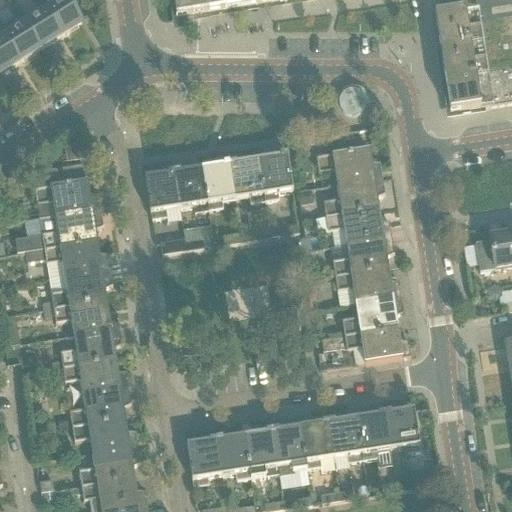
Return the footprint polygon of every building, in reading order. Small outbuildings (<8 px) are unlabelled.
[(200,13),(208,11),(206,0),(172,0),(176,24),(199,20),(200,13)] [(219,17),(240,14),(238,0),(206,0),(208,11),(216,10),(219,17)] [(263,3),(270,2),(270,0),(238,0),(240,14),(262,10),(263,3)] [(435,20),(440,53),(511,42),(511,0),(447,0),(451,17),(435,20)] [(66,3),(45,16),(61,41),(81,28),(66,3)] [(45,16),(24,29),(40,54),(61,41),(45,16)] [(24,29),(4,42),(20,67),(40,54),(24,29)] [(4,42),(0,44),(0,79),(20,67),(4,42)] [(452,84),(511,75),(511,42),(440,53),(444,83),(452,84)] [(511,75),(452,84),(445,86),(446,95),(450,118),(484,112),(511,108),(511,75)] [(350,119),(352,119),(353,119),(355,119),(357,118),(358,118),(359,117),(361,115),(362,114),(363,112),(363,111),(364,109),(364,108),(364,105),(363,103),(362,101),(361,99),(360,98),(358,97),(357,96),(355,95),(352,95),(350,95),(348,95),(347,96),(345,97),(344,98),(343,99),(342,100),(341,102),(340,104),(340,105),(340,106),(340,108),(340,109),(340,111),(341,112),(341,113),(342,114),(343,116),(345,117),(346,118),(348,119),(350,119)] [(335,175),(337,190),(382,183),(380,168),(371,167),(369,154),(316,162),(319,178),(335,175)] [(279,161),(257,165),(264,207),(278,205),(277,199),(291,197),(286,162),(287,161),(287,158),(279,159),(279,161)] [(235,166),(229,167),(235,205),(249,203),(250,209),(264,207),(257,165),(235,168),(235,166)] [(223,170),(201,174),(208,216),(221,214),(221,208),(235,205),(229,167),(223,168),(223,170)] [(41,181),(32,183),(38,225),(101,215),(98,200),(89,199),(87,186),(84,186),(84,185),(83,181),(85,181),(83,172),(82,173),(82,170),(56,174),(40,176),(41,181)] [(179,176),(173,177),(179,214),(193,212),(194,218),(208,216),(201,174),(179,178),(179,176)] [(179,214),(173,177),(166,178),(167,180),(145,183),(151,224),(165,222),(164,216),(179,214)] [(323,207),(326,222),(378,214),(376,202),(385,199),(382,183),(337,190),(339,205),(323,207)] [(311,195),(298,197),(300,209),(312,207),(311,195)] [(344,235),(346,250),(391,242),(389,227),(380,226),(378,214),(326,222),(328,237),(344,235)] [(41,240),(14,244),(17,258),(44,253),(45,254),(96,246),(95,234),(103,231),(101,215),(38,225),(41,240)] [(210,230),(183,235),(184,242),(184,244),(186,256),(205,253),(205,252),(213,251),(210,230)] [(279,231),(269,233),(269,235),(270,242),(281,240),(281,241),(297,239),(296,230),(279,233),(279,231)] [(260,236),(241,239),(242,247),(261,244),(270,243),(270,242),(269,235),(260,236)] [(242,247),(241,239),(223,241),(224,250),(242,247)] [(490,245),(474,247),(479,276),(511,270),(511,239),(491,243),(490,241),(489,242),(490,245)] [(304,241),(299,245),(301,257),(312,255),(309,240),(304,241)] [(332,266),(335,282),(387,273),(386,262),(394,258),(391,242),(346,250),(348,264),(332,266)] [(184,244),(161,247),(163,260),(186,256),(184,244)] [(46,264),(49,284),(110,274),(108,259),(98,258),(96,246),(45,254),(26,257),(28,267),(46,264)] [(475,251),(463,252),(466,270),(477,268),(475,251)] [(353,294),(355,309),(401,302),(398,286),(389,285),(387,273),(335,282),(337,296),(353,294)] [(52,306),(54,314),(106,305),(104,293),(113,290),(110,274),(49,284),(52,306)] [(315,285),(307,287),(309,300),(317,299),(315,285)] [(228,289),(229,318),(271,316),(269,288),(228,289)] [(342,326),(344,341),(397,332),(395,321),(403,317),(401,302),(355,309),(357,323),(342,326)] [(72,326),(74,341),(119,334),(117,318),(108,317),(106,305),(54,314),(55,321),(56,329),(72,326)] [(52,306),(41,308),(42,315),(54,314),(52,306)] [(54,314),(42,315),(43,323),(55,321),(54,314)] [(397,332),(344,341),(346,353),(346,356),(361,353),(364,368),(410,361),(408,345),(399,344),(397,332)] [(61,365),(63,373),(115,365),(113,353),(122,349),(119,334),(74,341),(76,356),(60,358),(61,365)] [(334,342),(321,344),(323,356),(336,354),(334,342)] [(61,365),(50,367),(51,375),(63,373),(61,365)] [(81,386),(83,400),(129,393),(126,378),(117,377),(115,365),(63,373),(64,380),(65,388),(81,386)] [(63,373),(51,375),(53,382),(64,380),(63,373)] [(69,417),(72,432),(124,424),(122,413),(131,409),(129,393),(83,400),(85,415),(69,417)] [(428,413),(420,415),(421,424),(430,423),(428,413)] [(390,417),(383,418),(389,454),(403,452),(404,459),(419,456),(412,416),(391,419),(390,417)] [(378,421),(356,424),(362,465),(376,462),(375,456),(389,454),(383,418),(377,419),(378,421)] [(90,445),(92,459),(138,452),(135,437),(126,436),(124,424),(72,432),(74,447),(90,445)] [(334,426),(327,427),(333,463),(347,461),(348,467),(362,465),(356,424),(334,428),(334,426)] [(71,425),(58,427),(59,434),(72,432),(71,425)] [(322,430),(300,433),(306,473),(320,471),(321,475),(334,473),(333,463),(327,427),(321,428),(322,430)] [(278,434),(271,435),(278,478),(279,482),(293,480),(294,480),(293,476),(306,473),(300,433),(278,437),(278,434)] [(265,438),(244,442),(250,482),(278,478),(271,435),(265,437),(265,438)] [(221,443),(215,444),(221,481),(235,479),(236,485),(250,482),(244,442),(222,445),(221,443)] [(221,481),(215,444),(209,445),(209,447),(187,451),(193,491),(208,489),(207,483),(221,481)] [(78,477),(81,492),(133,483),(131,472),(140,468),(138,452),(92,459),(94,474),(78,477)] [(396,488),(394,488),(396,497),(426,492),(424,480),(395,484),(396,488)] [(133,483),(81,492),(83,507),(89,506),(89,511),(144,511),(147,511),(145,497),(135,496),(133,483)] [(38,487),(40,498),(43,497),(53,496),(51,484),(38,487)] [(396,497),(394,488),(377,491),(379,500),(396,497)] [(357,494),(338,497),(340,506),(359,503),(357,494)] [(53,496),(43,497),(44,504),(54,503),(53,496)] [(340,506),(338,497),(320,500),(321,508),(340,506)] [(301,503),(282,506),(283,511),(297,511),(303,511),(301,503)]
